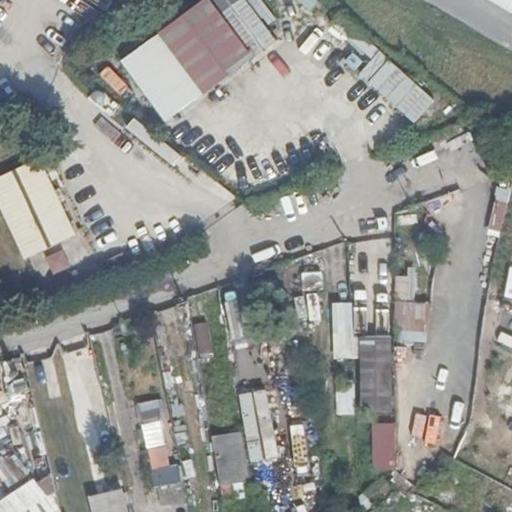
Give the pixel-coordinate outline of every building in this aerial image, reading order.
[(208,0),(125,55),(169,120),(290,40),(263,0),(208,0)] [(301,0),(314,10),(321,0),(301,0)] [(511,0),(493,0),(511,10),(511,0)] [(362,72),(415,124),(438,100),(384,49),(362,72)] [(99,85),(89,97),(112,117),(122,104),(99,85)] [(129,129),(163,154),(171,143),(137,119),(129,129)] [(44,156),(0,176),(0,200),(27,258),(80,234),(44,156)] [(65,249),(47,257),(54,274),(72,266),(65,249)] [(398,341),(428,343),(430,304),(400,302),(398,341)] [(328,360),(358,359),(357,304),(335,304),(336,343),(327,343),(328,360)] [(204,321),(191,323),(196,352),(209,350),(204,321)] [(365,413),(399,412),(397,337),(363,338),(365,413)] [(511,375),(509,374),(491,420),(511,428),(511,375)] [(338,415),(356,414),(356,388),(338,388),(338,415)] [(251,461),(278,459),(272,391),(244,393),(251,461)] [(398,423),(374,424),(375,467),(388,466),(387,454),(399,453),(398,423)] [(212,435),(220,484),(232,483),(238,482),(231,432),(212,435)] [(147,448),(152,470),(168,466),(164,445),(147,448)] [(17,450),(0,461),(0,470),(11,488),(32,475),(17,450)] [(156,486),(180,480),(178,465),(168,466),(152,470),(156,486)] [(0,511),(58,511),(63,509),(47,467),(0,500),(0,511)] [(232,483),(220,484),(223,499),(234,498),(232,483)] [(133,511),(129,489),(96,496),(99,511),(133,511)]
